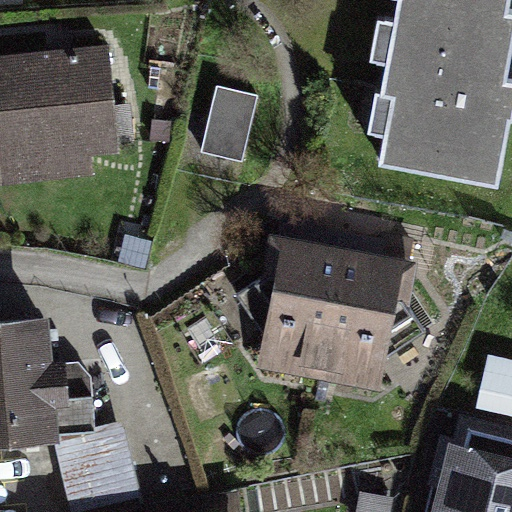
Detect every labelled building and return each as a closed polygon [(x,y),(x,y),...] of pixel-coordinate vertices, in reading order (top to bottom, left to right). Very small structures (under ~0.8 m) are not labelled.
[(397,0),(367,140),(495,168),(507,114),(511,89),(511,77),(502,75),(511,29),(511,7),(499,4),(499,0),(397,0)] [(0,48),(0,113),(5,171),(118,161),(107,39),(0,48)] [(258,91),(219,81),(202,146),(241,156),(258,91)] [(287,235),(261,356),(381,382),(407,261),(376,255),(322,243),(287,235)] [(0,428),(55,424),(47,306),(0,309),(0,428)] [(511,357),(487,352),(474,405),(511,413),(511,357)] [(511,511),(511,445),(450,430),(430,511),(511,511)]
